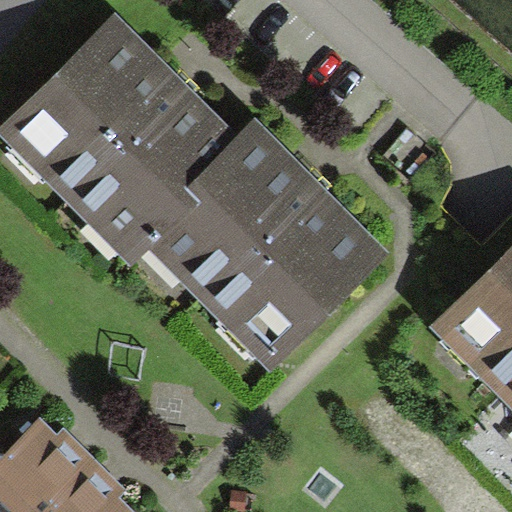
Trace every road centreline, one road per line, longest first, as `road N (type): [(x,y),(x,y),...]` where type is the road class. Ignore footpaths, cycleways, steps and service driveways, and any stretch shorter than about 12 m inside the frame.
road 1 (residential): [(0,333),(178,511)]
road 2 (residential): [(313,0),(511,152)]
